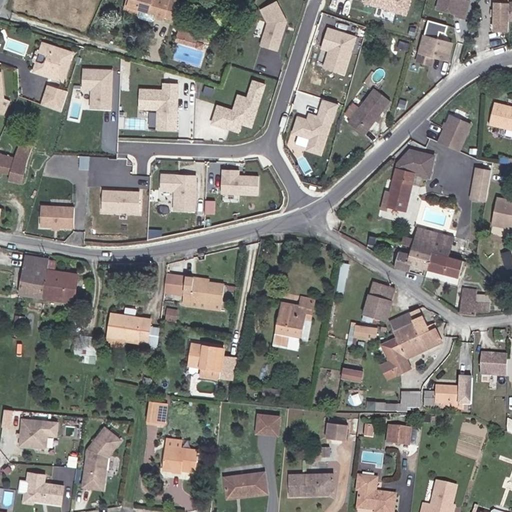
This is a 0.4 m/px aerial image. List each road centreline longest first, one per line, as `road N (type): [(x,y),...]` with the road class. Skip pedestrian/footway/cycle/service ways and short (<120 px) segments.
road 1 (unclassified): [(0,237),(117,256),(196,246),(308,214)]
road 2 (unclassified): [(308,214),(446,93),(494,61),(511,59)]
road 3 (residential): [(511,317),(470,326),(308,214)]
road 4 (residential): [(268,143),(315,0)]
road 5 (residential): [(145,150),(239,152),(268,143)]
